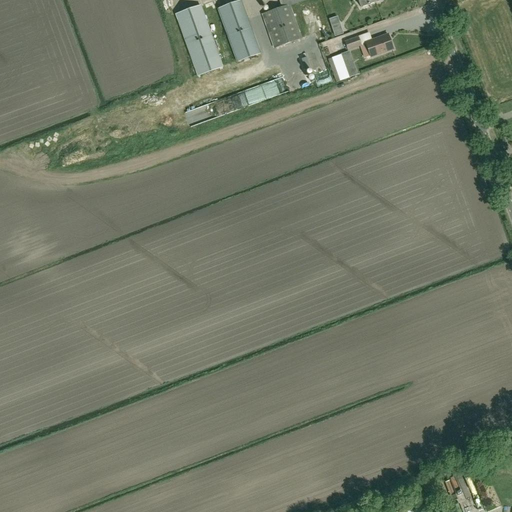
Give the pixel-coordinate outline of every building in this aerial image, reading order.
[(260,53),(241,0),(217,9),(237,62),(260,53)] [(358,0),(361,8),(382,0),(381,0),(278,0),(281,7),(262,14),(275,48),(301,38),(289,5),(302,0),(358,0)] [(175,14),(197,77),(223,68),(200,5),(175,14)] [(365,43),(370,58),(393,49),(388,35),(365,43)] [(358,38),(345,43),(347,50),(361,45),(358,38)] [(166,106),(161,107),(162,120),(185,118),(184,101),(166,102),(166,106)]
